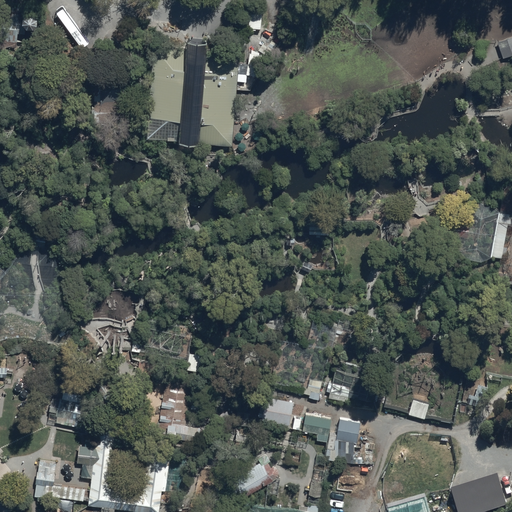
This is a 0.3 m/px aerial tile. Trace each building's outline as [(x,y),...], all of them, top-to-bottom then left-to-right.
[(511,35),(497,41),(500,50),(503,59),(511,55),(511,35)] [(197,41),(186,40),(186,46),(158,44),(155,81),(92,77),(90,113),(146,117),(145,136),(190,139),(234,142),(234,133),(235,123),(238,83),(263,85),(266,55),(205,51),(205,41),(197,41)] [(485,44),(478,40),(474,48),(482,51),(485,44)] [(321,210),(309,209),(308,232),(330,232),(331,223),(331,221),(321,221),(321,210)] [(48,229),(34,227),(31,244),(45,246),(48,229)] [(313,264),(304,259),(301,267),(309,271),(313,264)] [(93,295),(95,300),(106,295),(104,291),(93,295)] [(207,354),(189,352),(188,359),(187,368),(204,371),(207,354)] [(323,382),(311,380),(309,389),(302,387),(301,392),(310,394),(309,397),(318,399),(323,382)] [(351,387),(333,382),(329,396),(347,401),(349,395),(351,387)] [(191,387),(166,383),(158,435),(199,441),(202,426),(185,423),(191,387)] [(90,396),(53,389),(47,419),(77,425),(78,419),(85,420),(90,396)] [(294,400),(266,396),(262,420),(291,425),(294,400)] [(204,397),(191,397),(191,408),(204,408),(204,397)] [(430,401),(414,397),(410,410),(426,415),(430,401)] [(332,418),(306,413),(303,429),(318,432),(317,440),(328,442),(332,418)] [(339,423),(338,426),(353,428),(354,421),(337,418),(336,422),(339,423)] [(87,421),(81,458),(93,459),(91,483),(90,489),(52,484),(53,479),(55,462),(40,461),(38,473),(38,477),(36,492),(59,495),(89,499),(88,503),(102,505),(100,511),(114,511),(115,508),(125,509),(145,511),(159,511),(160,508),(162,490),(166,491),(171,446),(149,443),(144,480),(143,491),(136,491),(127,489),(107,487),(113,442),(115,429),(115,424),(87,421)] [(355,440),(337,439),(336,461),(354,463),(355,440)] [(242,472),(216,487),(227,506),(267,483),(273,479),(275,477),(277,475),(278,471),(276,466),(273,465),(270,466),(267,461),(270,459),(266,452),(257,457),(260,462),(256,464),(242,472)] [(93,459),(81,458),(80,474),(91,475),(93,459)] [(323,480),(312,478),(310,493),(321,495),(323,480)] [(143,491),(144,480),(137,479),(136,491),(143,491)] [(8,493),(0,493),(0,511),(6,511),(11,511),(8,493)] [(318,511),(319,511),(243,503),(246,511),(318,511)]
